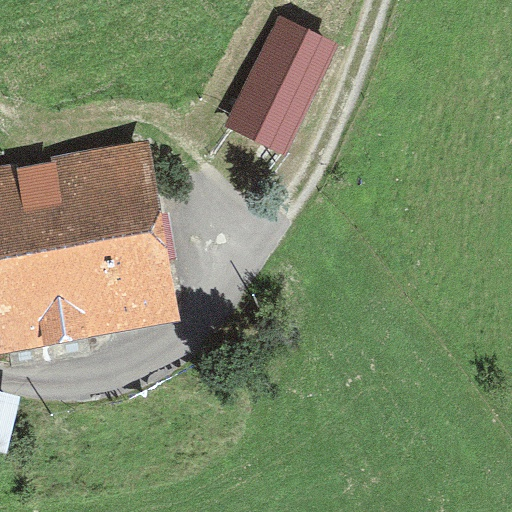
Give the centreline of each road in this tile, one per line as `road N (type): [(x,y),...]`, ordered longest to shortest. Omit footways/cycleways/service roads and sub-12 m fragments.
road 1 (track): [(0,377),(97,383),(150,364),(264,239)]
road 2 (track): [(0,112),(170,138),(247,195),(264,239)]
road 3 (track): [(264,239),(343,101),(380,0)]
